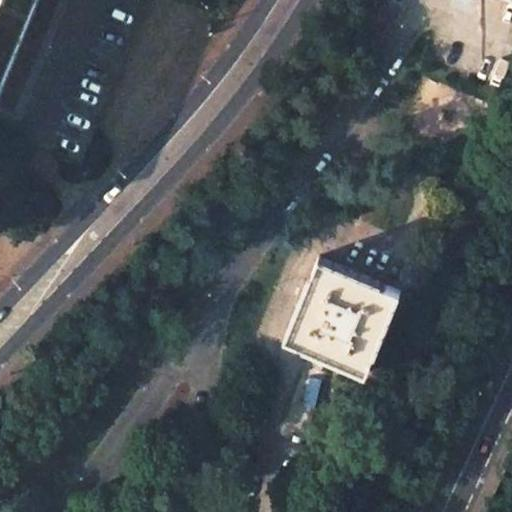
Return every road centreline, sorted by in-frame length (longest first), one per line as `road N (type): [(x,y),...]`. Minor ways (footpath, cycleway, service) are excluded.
road 1 (residential): [(70,511),(421,0)]
road 2 (unclassified): [(291,0),(159,181),(0,349)]
road 3 (tertiary): [(445,511),(511,366)]
